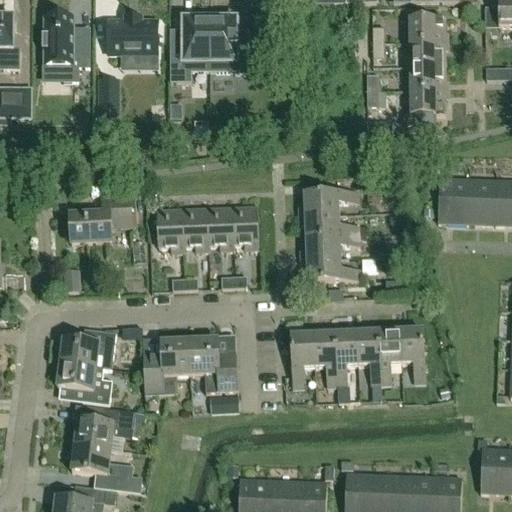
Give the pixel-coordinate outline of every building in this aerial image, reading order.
[(362,8),(362,0),(345,0),(346,8),(362,8)] [(362,0),(362,8),(378,8),(377,0),(362,0)] [(499,32),(511,32),(511,0),(499,0),(499,12),(499,32)] [(43,41),(43,57),(46,57),(46,73),(64,73),(64,88),(79,88),(79,74),(90,74),(91,41),(74,41),(74,24),(46,23),(46,41),(43,41)] [(410,24),(410,48),(445,48),(445,23),(410,24)] [(111,27),(110,61),(159,61),(159,27),(143,27),(143,24),(127,24),(127,27),(111,27)] [(210,78),(210,24),(192,24),(192,26),(184,26),(184,53),(170,53),(170,89),(192,89),(192,78),(210,78)] [(238,53),(238,43),(236,43),(236,26),(228,26),(228,24),(210,24),(210,78),(235,78),(235,81),(250,81),(250,53),(238,53)] [(2,44),(2,26),(0,25),(0,57),(0,58),(0,61),(0,77),(16,78),(16,44),(2,44)] [(373,33),(373,48),(385,48),(385,33),(374,33),(373,33)] [(385,65),(385,48),(373,48),(373,65),(385,65)] [(446,72),(445,48),(410,48),(410,73),(446,72)] [(446,96),(446,72),(410,73),(410,96),(446,96)] [(368,81),(368,97),(380,97),(380,81),(373,81),(368,81)] [(119,124),(118,86),(100,86),(101,124),(119,124)] [(0,123),(32,123),(32,95),(0,95),(0,123)] [(446,121),(446,96),(410,96),(411,121),(446,121)] [(380,113),(380,97),(368,97),(368,113),(380,113)] [(467,231),(469,186),(440,185),(439,230),(467,231)] [(496,232),(498,187),(469,186),(467,231),(496,232)] [(511,232),(511,188),(498,187),(496,232),(511,232)] [(300,214),(300,223),(339,221),(339,208),(359,208),(358,198),(306,200),(306,214),(300,214)] [(71,221),(72,249),(111,247),(111,232),(132,231),(131,203),(103,204),(103,220),(71,221)] [(257,213),(233,214),(234,251),(246,251),(246,257),(259,256),(257,213)] [(234,251),(233,214),(208,215),(210,253),(222,252),(222,258),(235,257),(234,251)] [(210,253),(208,215),(184,216),(185,253),(196,253),(197,259),(210,258),(210,253)] [(185,253),(184,216),(158,217),(160,254),(172,254),(172,260),(185,260),(185,253)] [(340,233),(339,221),(300,223),(300,231),(306,231),(307,244),(360,242),(359,232),(340,233)] [(360,252),(360,242),(307,244),(307,257),(302,257),(302,266),(341,265),(341,252),(360,252)] [(341,276),(341,265),(302,266),(302,276),(308,275),(308,288),(361,286),(361,276),(341,276)] [(248,293),(247,282),(236,283),(236,294),(248,293)] [(236,294),(236,283),(222,284),(223,294),(236,294)] [(198,284),(186,285),(186,296),(199,296),(198,284)] [(186,296),(186,285),(173,286),(174,297),(186,296)] [(409,330),(400,331),(402,370),(415,369),(415,389),(426,388),(424,335),(409,335),(409,330)] [(402,370),(400,331),(392,331),(392,336),(380,337),(382,390),(392,390),(391,370),(402,370)] [(358,372),(357,332),(348,332),(348,338),(336,338),(338,392),(348,392),(347,372),(358,372)] [(382,390),(380,337),(366,337),(366,332),(357,332),(358,372),(371,371),(372,390),(382,390)] [(338,392),(336,338),(323,339),(323,333),(314,334),(315,373),(328,373),(328,392),(338,392)] [(315,373),(314,334),(305,334),(304,340),(292,340),(294,394),(304,393),(303,374),(315,373)] [(113,376),(117,340),(92,337),(91,343),(87,343),(84,345),(84,348),(65,346),(62,370),(97,374),(113,376)] [(218,346),(190,347),(192,380),(206,380),(206,399),(239,398),(238,361),(219,362),(218,346)] [(192,380),(190,347),(162,348),(163,363),(145,363),(146,401),(178,400),(177,381),(192,380)] [(96,385),(97,374),(62,370),(61,379),(59,379),(57,381),(56,389),(58,391),(59,391),(59,393),(85,397),(83,408),(110,411),(114,387),(96,385)] [(80,426),(76,452),(112,456),(113,442),(133,444),(136,419),(111,415),(109,429),(80,426)] [(110,470),(112,456),(76,452),(73,477),(103,481),(101,495),(117,497),(131,499),(134,473),(110,470)] [(510,500),(511,456),(511,455),(483,455),(481,499),(510,500)] [(374,511),(376,481),(347,480),(345,511),(374,511)] [(403,511),(404,482),(376,481),(374,511),(403,511)] [(432,511),(433,483),(404,482),(403,511),(432,511)] [(460,511),(462,484),(433,483),(432,511),(460,511)] [(268,511),(269,487),(240,486),(239,511),(268,511)] [(297,511),(298,488),(269,487),(268,511),(297,511)] [(326,511),(327,489),(298,488),(297,511),(326,511)] [(104,511),(105,510),(115,511),(117,497),(101,495),(83,493),(81,506),(58,503),(56,511),(104,511)]
